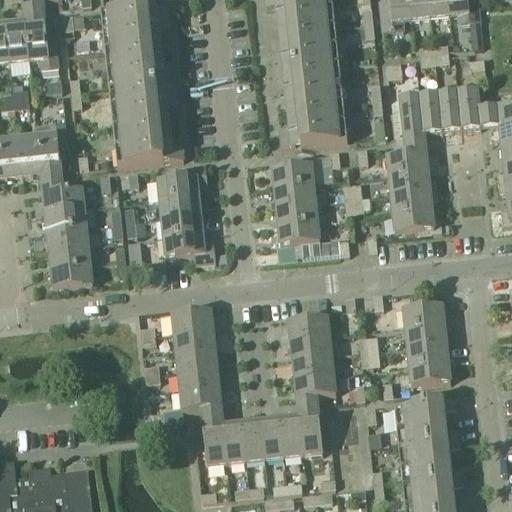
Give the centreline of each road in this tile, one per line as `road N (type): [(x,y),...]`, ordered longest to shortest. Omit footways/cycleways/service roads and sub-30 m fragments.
road 1 (residential): [(248,296),(215,0)]
road 2 (residential): [(503,511),(477,271)]
road 3 (residential): [(15,325),(248,296)]
road 4 (residential): [(248,296),(477,271)]
road 5 (residential): [(15,325),(2,200)]
